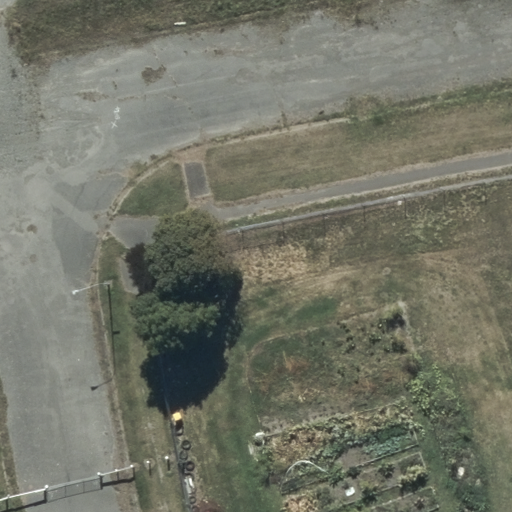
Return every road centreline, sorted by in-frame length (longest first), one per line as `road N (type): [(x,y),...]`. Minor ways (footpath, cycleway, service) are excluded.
road 1 (track): [(9,97),(511,9)]
road 2 (track): [(9,97),(64,486)]
